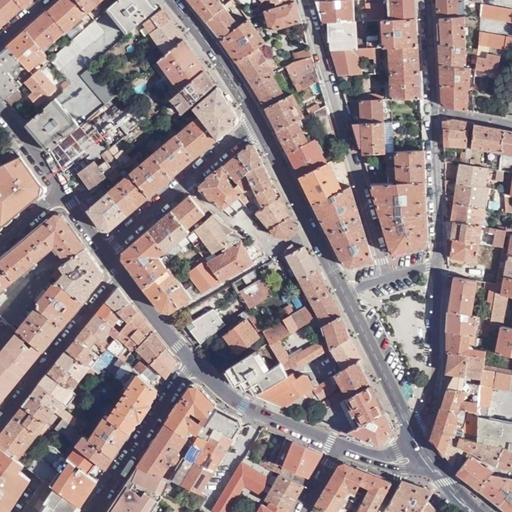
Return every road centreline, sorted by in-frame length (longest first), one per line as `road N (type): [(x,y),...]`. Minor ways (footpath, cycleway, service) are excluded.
road 1 (residential): [(303,0),(385,274)]
road 2 (residential): [(257,120),(102,249)]
road 3 (secondary): [(257,120),(344,293)]
road 4 (residential): [(0,424),(118,276)]
road 5 (tertiary): [(435,255),(432,390),(411,430)]
road 6 (residential): [(96,511),(192,367)]
road 7 (secondary): [(344,293),(411,430)]
road 8 (secondary): [(173,0),(257,120)]
road 9 (tertiary): [(435,255),(430,110)]
